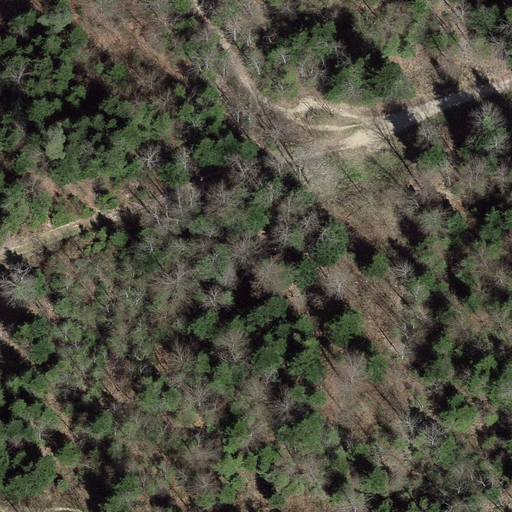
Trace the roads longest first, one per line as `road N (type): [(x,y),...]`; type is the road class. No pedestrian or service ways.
road 1 (track): [(511,78),(370,137),(0,249)]
road 2 (track): [(370,137),(272,105),(202,0)]
